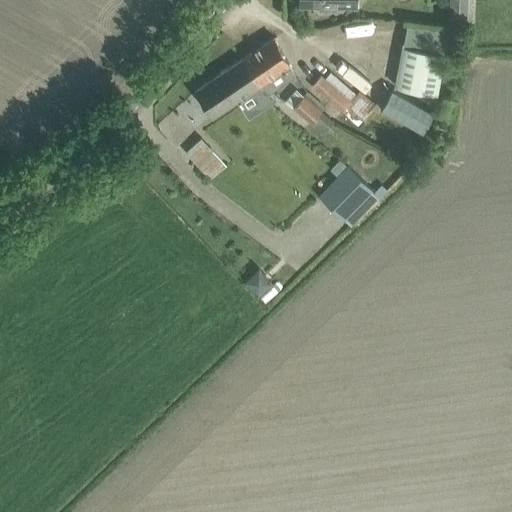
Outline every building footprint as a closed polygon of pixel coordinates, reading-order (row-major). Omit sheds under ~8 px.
[(464,16),(464,0),(446,0),(446,15),(464,16)] [(453,53),(453,27),(403,21),(390,85),(433,95),(442,51),(453,53)] [(296,74),(289,64),(291,62),(274,36),(243,57),(260,83),(262,82),(272,90),(296,74)] [(354,47),(389,55),(391,45),(356,36),(354,47)] [(269,91),(272,90),(262,82),(260,83),(243,57),(196,88),(214,114),(260,83),(269,91)] [(343,113),(352,102),(321,74),(311,85),(343,113)] [(390,91),(380,110),(421,134),(432,114),(390,91)] [(290,110),(320,136),(333,121),(303,95),(290,110)] [(186,151),(210,178),(226,163),(202,136),(186,151)] [(401,154),(412,161),(420,148),(409,141),(401,154)] [(348,167),(319,198),(342,220),(357,204),(372,189),(348,167)]
